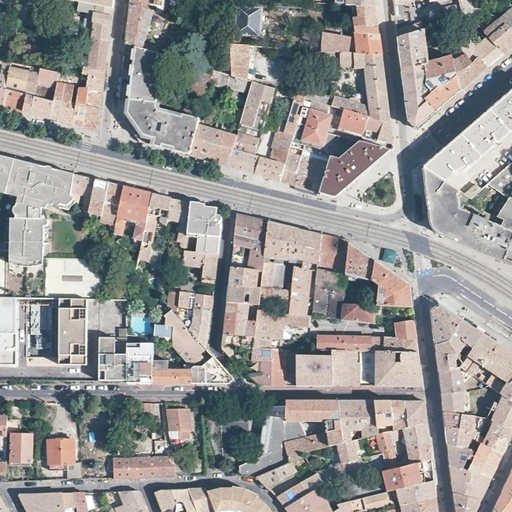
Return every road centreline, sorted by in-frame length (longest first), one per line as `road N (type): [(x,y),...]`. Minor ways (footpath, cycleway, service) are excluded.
road 1 (residential): [(0,391),(256,393)]
road 2 (residential): [(337,207),(103,150)]
road 3 (residential): [(0,141),(230,199)]
road 4 (residential): [(230,199),(214,348),(256,393)]
road 5 (residential): [(256,393),(432,395)]
road 6 (residential): [(432,395),(419,275),(461,288)]
road 7 (residential): [(386,0),(405,161)]
road 8 (residential): [(103,150),(121,0)]
road 9 (residential): [(279,511),(254,484),(143,484)]
road 10 (residential): [(143,484),(6,489)]
